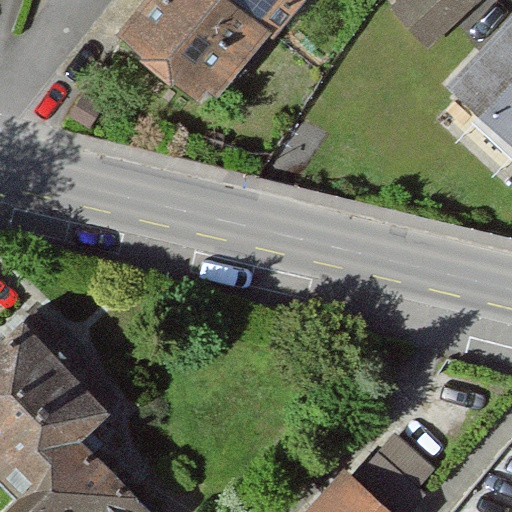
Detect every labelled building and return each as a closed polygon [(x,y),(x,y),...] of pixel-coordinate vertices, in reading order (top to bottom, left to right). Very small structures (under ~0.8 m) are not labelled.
[(140,0),(118,26),(198,96),(209,83),(216,88),(266,31),(269,33),(297,0),(140,0)] [(428,43),(474,0),(398,0),(392,5),(428,43)] [(511,138),(511,15),(451,80),(511,138)] [(0,506),(0,511),(32,511),(95,453),(79,436),(120,398),(29,303),(0,330),(0,476),(15,492),(0,506)] [(394,433),(355,477),(342,466),(301,511),(409,511),(422,497),(410,487),(431,464),(394,433)] [(151,511),(95,453),(32,511),(151,511)]
